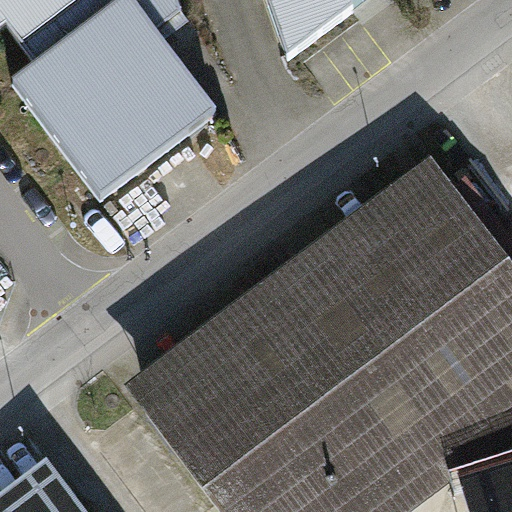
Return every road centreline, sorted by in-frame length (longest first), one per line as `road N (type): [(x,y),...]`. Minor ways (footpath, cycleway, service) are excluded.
road 1 (residential): [(0,395),(511,15)]
road 2 (unknown): [(86,330),(96,438),(136,511)]
road 3 (unknown): [(303,169),(237,0)]
